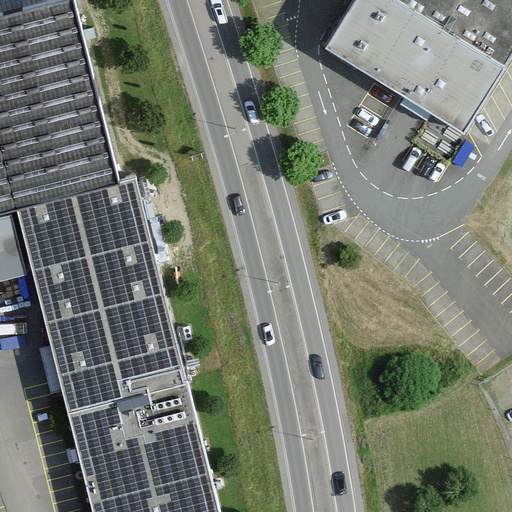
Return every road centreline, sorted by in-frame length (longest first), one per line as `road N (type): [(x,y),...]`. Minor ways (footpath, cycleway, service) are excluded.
road 1 (secondary): [(345,511),(321,361),(216,0)]
road 2 (secondary): [(177,0),(250,247),(304,511)]
